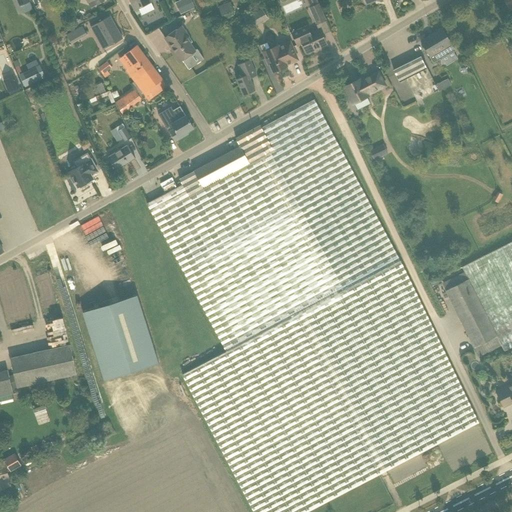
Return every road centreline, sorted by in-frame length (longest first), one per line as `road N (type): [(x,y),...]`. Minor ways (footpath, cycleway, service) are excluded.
road 1 (unclassified): [(510,477),(318,75)]
road 2 (unclassified): [(0,260),(212,140)]
road 3 (residential): [(212,140),(120,0)]
road 4 (unclassified): [(318,75),(444,0)]
road 5 (unclassified): [(212,140),(318,75)]
